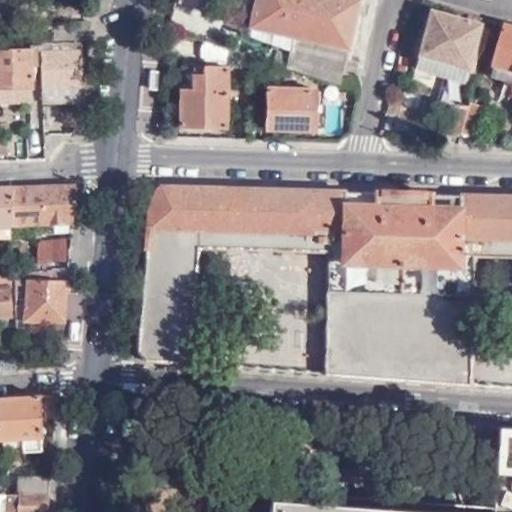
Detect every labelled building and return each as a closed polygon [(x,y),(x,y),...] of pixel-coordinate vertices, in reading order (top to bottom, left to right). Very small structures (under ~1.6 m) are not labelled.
[(200,34),(211,1),(206,0),(175,0),(168,24),(200,34)] [(287,68),(341,84),(358,0),(237,0),(238,1),(244,11),(242,24),(248,26),(250,28),(292,37),(287,68)] [(465,81),(475,48),(480,28),(481,24),(431,10),(419,55),(437,61),(434,70),(444,73),(443,75),(465,81)] [(53,40),(87,40),(90,21),(55,22),(53,40)] [(511,26),(503,24),(492,64),(494,65),(490,77),(511,82),(511,26)] [(480,28),(475,48),(483,50),(489,31),(480,28)] [(228,67),(250,68),(250,56),(205,42),(203,74),(180,73),(179,126),(226,128),(228,67)] [(0,87),(32,88),(32,84),(38,84),(36,66),(31,66),(31,59),(41,59),(41,44),(31,45),(30,48),(0,48),(0,87)] [(79,44),(41,44),(41,59),(42,87),(79,85),(79,44)] [(42,87),(43,100),(79,100),(79,85),(42,87)] [(32,88),(0,87),(0,101),(32,101),(32,88)] [(316,130),(317,90),(268,89),(268,130),(316,130)] [(469,106),(461,134),(479,135),(487,107),(470,102),(469,106)] [(446,134),(461,134),(469,106),(454,105),(446,134)] [(9,235),(70,234),(75,184),(10,186),(9,235)] [(511,256),(511,195),(161,185),(148,197),(136,351),(144,362),(187,365),(196,248),(333,252),(325,374),(470,385),(480,256),(511,256)] [(0,238),(9,238),(9,235),(10,186),(0,186),(0,238)] [(15,273),(16,285),(27,286),(24,320),(62,322),(67,269),(15,273)] [(9,273),(0,273),(0,315),(10,315),(9,273)] [(38,395),(0,397),(0,454),(39,451),(39,437),(40,437),(38,395)] [(511,511),(511,433),(491,432),(485,511),(360,511),(262,504),(261,511),(511,511)] [(47,496),(48,479),(18,478),(16,495),(47,496)] [(16,495),(0,495),(0,511),(4,511),(5,502),(15,503),(14,511),(45,511),(47,496),(16,495)]
